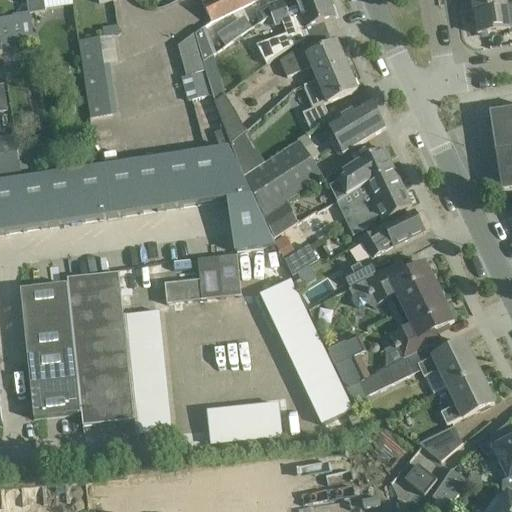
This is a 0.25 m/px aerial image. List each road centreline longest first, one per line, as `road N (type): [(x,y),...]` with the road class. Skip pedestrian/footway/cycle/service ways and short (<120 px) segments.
road 1 (residential): [(410,89),(511,305)]
road 2 (residential): [(0,252),(218,221)]
road 3 (residential): [(0,261),(19,455)]
